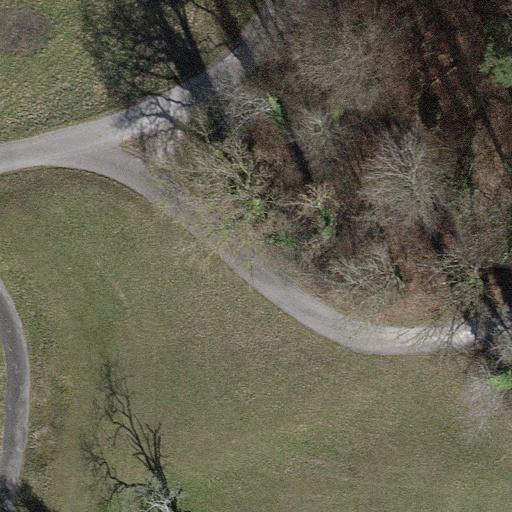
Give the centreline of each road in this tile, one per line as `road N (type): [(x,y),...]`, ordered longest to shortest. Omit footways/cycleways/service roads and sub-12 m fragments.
road 1 (track): [(82,147),(171,198),(328,319),(404,339),(511,323)]
road 2 (track): [(82,147),(225,74),(289,0)]
road 3 (track): [(0,298),(19,384),(4,511)]
